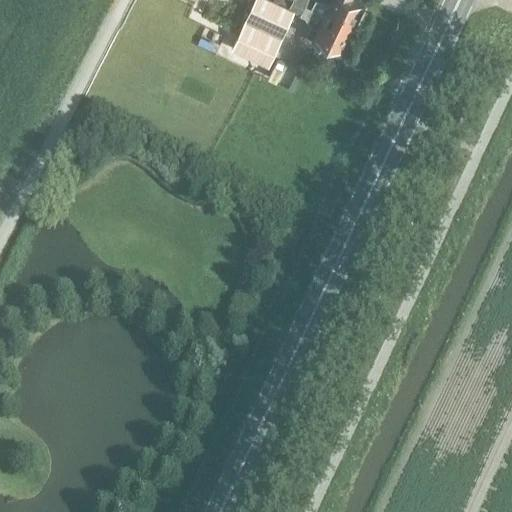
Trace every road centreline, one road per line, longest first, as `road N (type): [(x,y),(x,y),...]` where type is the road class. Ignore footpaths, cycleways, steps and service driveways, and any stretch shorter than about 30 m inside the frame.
road 1 (secondary): [(221,511),(458,0)]
road 2 (track): [(0,246),(128,0)]
